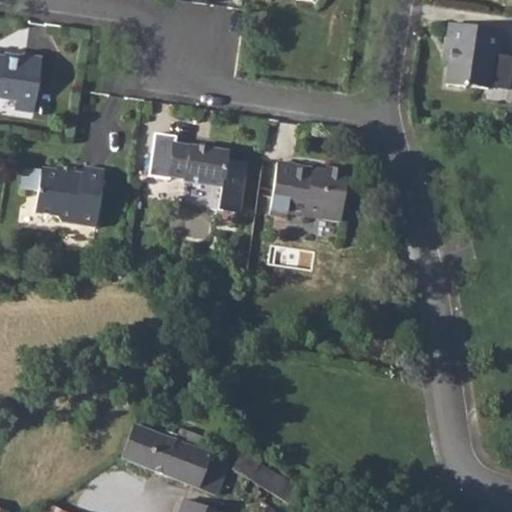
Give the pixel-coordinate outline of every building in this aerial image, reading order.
[(449,24),(446,49),(451,49),(449,64),(446,86),(465,88),(467,87),(488,90),(493,56),(500,57),(503,32),(449,24)] [(0,95),(15,98),(15,100),(35,103),(42,55),(22,52),(22,54),(4,51),(3,56),(0,55),(0,95)] [(35,103),(15,100),(14,109),(33,112),(35,103)] [(226,162),(228,152),(175,145),(176,137),(154,134),(148,177),(169,181),(170,178),(185,180),(185,183),(220,187),(218,211),(239,213),(246,165),(226,162)] [(340,222),(348,172),(325,169),(325,170),(294,167),(294,165),(277,163),(269,216),(286,218),(287,214),(340,222)] [(96,228),(104,171),(83,167),(82,177),(75,176),(76,169),(57,167),(57,171),(41,168),(41,170),(24,168),(20,189),(38,192),(35,214),(56,217),(61,223),(96,228)] [(139,262),(125,261),(124,275),(138,276),(139,262)] [(275,337),(257,332),(254,347),(272,351),(275,337)] [(162,437),(133,426),(121,459),(149,470),(162,437)] [(174,442),(162,437),(149,470),(216,496),(229,462),(198,451),(203,438),(180,429),(174,442)] [(289,505),(299,489),(260,465),(261,463),(259,462),(262,456),(263,452),(261,449),(259,447),(257,446),(254,446),(251,447),(246,454),(243,452),(231,470),(289,505)] [(218,511),(184,500),(179,511),(218,511)]
